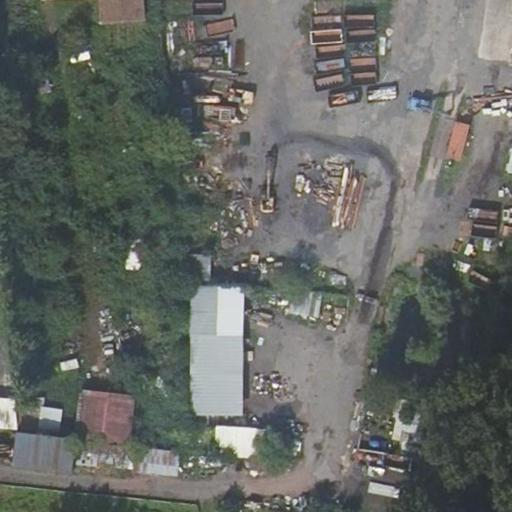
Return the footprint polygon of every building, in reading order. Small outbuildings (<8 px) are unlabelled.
[(99,0),(101,22),(147,20),(145,0),(99,0)] [(457,123),(450,156),(462,159),(469,126),(457,123)] [(113,234),(116,281),(156,278),(153,231),(113,234)] [(194,283),(191,412),(244,413),(247,284),(194,283)] [(0,426),(18,428),(19,397),(0,396),(0,426)] [(424,453),(429,408),(403,405),(397,450),(424,453)] [(69,412),(66,438),(110,443),(125,445),(128,419),(69,412)] [(282,455),(283,427),(217,425),(217,453),(282,455)] [(66,438),(10,431),(0,430),(0,432),(0,464),(62,472),(64,459),(66,438)] [(110,443),(66,438),(64,459),(107,464),(110,443)] [(146,471),(179,473),(181,450),(148,448),(146,471)]
